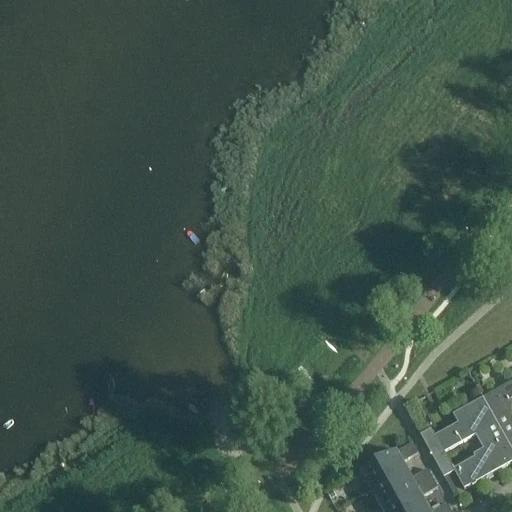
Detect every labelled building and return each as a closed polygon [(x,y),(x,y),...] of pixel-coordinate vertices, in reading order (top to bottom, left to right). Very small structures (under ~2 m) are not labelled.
[(511,383),(483,400),(489,409),(511,449),(511,383)] [(473,488),(477,486),(477,483),(511,463),(511,449),(489,409),(436,439),(431,431),(420,437),(444,479),(455,473),(465,490),(471,487),(473,488)] [(361,475),(371,493),(406,473),(402,466),(419,456),(413,446),(361,475)] [(406,473),(371,493),(381,510),(433,481),(428,472),(411,482),(406,473)] [(382,511),(418,511),(426,508),(421,499),(438,490),(433,481),(381,510),(382,511)] [(328,495),(331,501),(337,498),(333,492),(328,495)]
